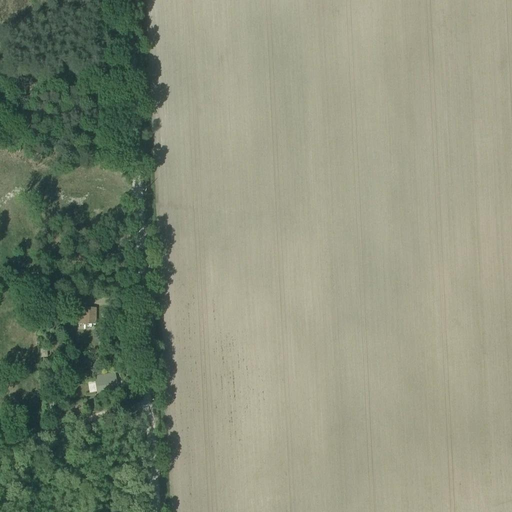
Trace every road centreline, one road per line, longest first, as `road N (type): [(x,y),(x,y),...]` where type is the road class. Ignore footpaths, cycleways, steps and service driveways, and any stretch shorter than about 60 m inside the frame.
road 1 (track): [(125,0),(148,400)]
road 2 (track): [(0,448),(148,400)]
